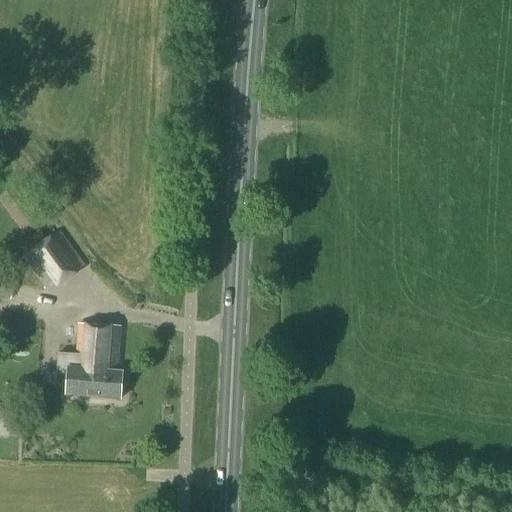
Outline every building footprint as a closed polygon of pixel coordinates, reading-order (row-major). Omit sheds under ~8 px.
[(0,203),(22,233),(44,217),(20,184),(0,198),(0,203)] [(84,267),(58,230),(46,239),(41,232),(23,245),(29,253),(22,258),(48,293),(84,267)] [(0,296),(11,301),(17,284),(0,277),(0,296)] [(115,372),(118,328),(76,324),(74,356),(55,354),(54,374),(65,375),(63,397),(118,401),(120,373),(115,372)] [(0,436),(18,437),(18,409),(0,409),(0,436)]
